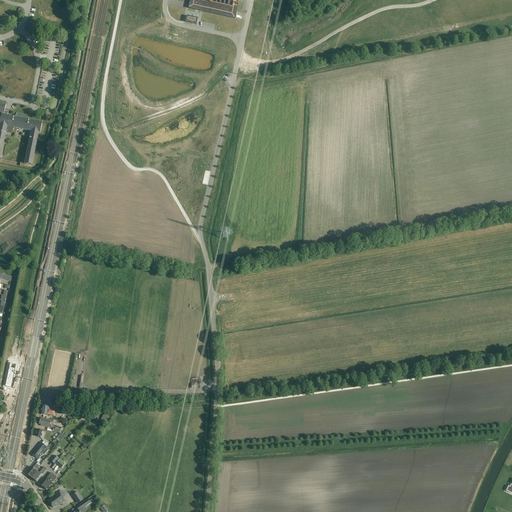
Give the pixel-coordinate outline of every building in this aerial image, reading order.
[(190,0),(188,9),(235,19),(231,18),(234,4),(238,5),(238,0),(190,0)] [(196,25),(198,19),(187,16),(185,22),(196,25)] [(4,115),(6,105),(0,104),(0,111),(2,112),(0,119),(0,159),(1,159),(6,133),(12,134),(13,127),(31,131),(24,164),(32,165),(39,133),(40,133),(42,122),(30,120),(30,119),(28,119),(27,115),(17,113),(15,117),(4,115)] [(48,407),(48,406),(42,405),(40,414),(47,415),(47,414),(49,415),(49,416),(53,416),(54,408),(48,407)] [(73,416),(74,410),(61,408),(60,414),(73,416)] [(104,413),(101,420),(107,422),(110,416),(104,413)] [(52,421),(42,418),(41,420),(40,419),(39,423),(41,423),(41,425),(51,428),(52,421)] [(37,447),(38,448),(32,454),(37,458),(47,447),(41,442),(37,447)] [(60,459),(55,465),(61,469),(65,464),(60,459)] [(36,470),(40,465),(38,463),(36,465),(33,468),(33,467),(27,474),(32,478),(37,472),(36,470)] [(37,472),(32,478),(37,482),(47,470),(44,467),(39,473),(37,472)] [(46,490),(56,477),(50,473),(40,485),(46,490)] [(83,500),(79,493),(77,491),(73,494),(78,503),(83,500)] [(59,506),(66,502),(59,492),(52,497),(52,498),(48,501),(53,508),(58,505),(59,506)] [(85,511),(83,509),(91,503),(89,499),(77,507),(79,508),(73,511),(85,511)]
